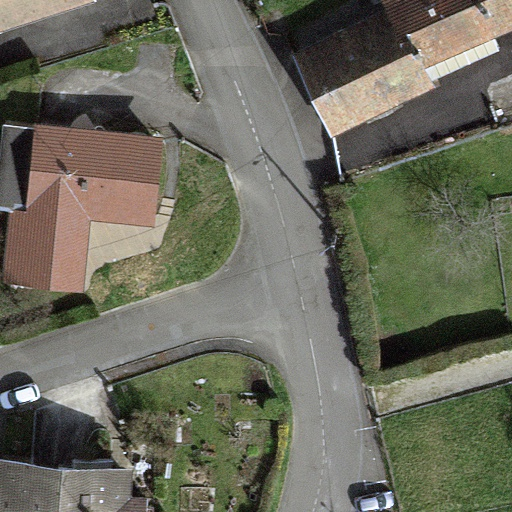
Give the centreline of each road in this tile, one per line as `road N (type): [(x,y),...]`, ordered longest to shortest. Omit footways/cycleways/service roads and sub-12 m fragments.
road 1 (residential): [(297,279),(0,372)]
road 2 (residential): [(297,279),(263,140),(200,0)]
road 3 (residential): [(304,511),(322,460),(297,279)]
